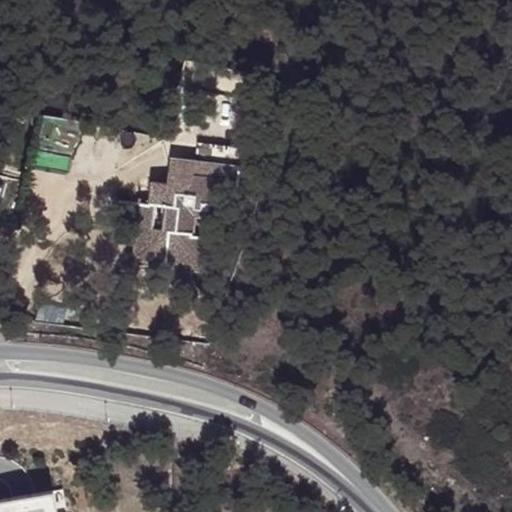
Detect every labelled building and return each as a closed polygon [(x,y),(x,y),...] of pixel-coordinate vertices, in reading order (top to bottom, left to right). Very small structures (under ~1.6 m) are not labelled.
[(171,183),(155,181),(154,185),(152,205),(158,205),(168,206),(183,207),(181,229),(165,228),(156,227),(140,226),(139,238),(141,238),(141,243),(147,243),(146,258),(167,260),(168,258),(186,260),(186,262),(201,264),(202,252),(217,253),(219,235),(196,233),(198,213),(221,215),(224,193),(238,195),(241,165),(173,158),(171,183)] [(152,205),(143,204),(140,226),(156,227),(158,205),(152,205)] [(183,207),(168,206),(165,228),(181,229),(183,207)] [(139,238),(138,242),(136,263),(215,272),(217,253),(202,252),(201,264),(186,262),(186,260),(168,258),(167,260),(146,258),(147,243),(141,243),(141,238),(139,238)] [(0,508),(0,511),(63,511),(61,498),(0,508)]
